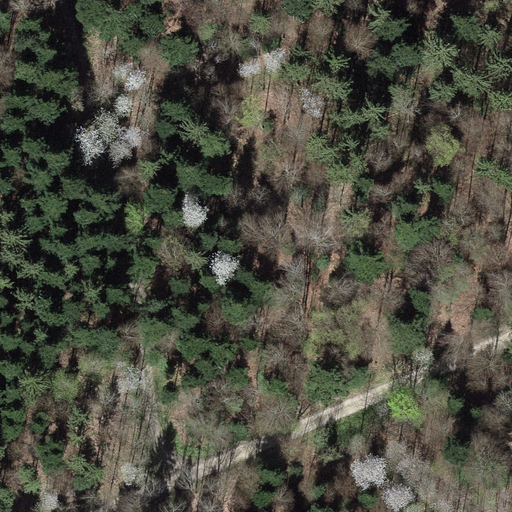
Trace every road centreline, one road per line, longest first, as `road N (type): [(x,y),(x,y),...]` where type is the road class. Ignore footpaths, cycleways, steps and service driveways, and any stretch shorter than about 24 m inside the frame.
road 1 (track): [(84,0),(70,66),(94,157),(101,237),(193,476)]
road 2 (track): [(97,511),(296,437),(511,341)]
